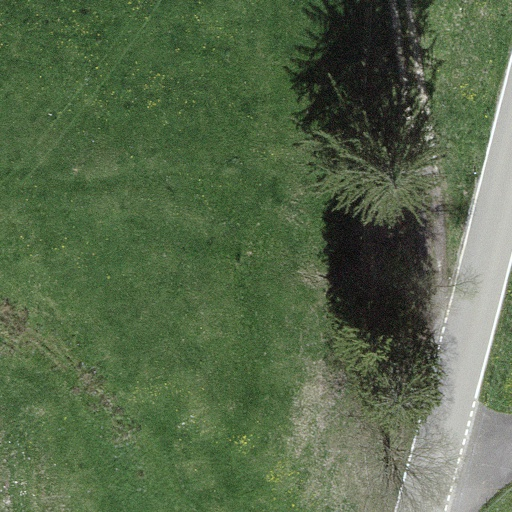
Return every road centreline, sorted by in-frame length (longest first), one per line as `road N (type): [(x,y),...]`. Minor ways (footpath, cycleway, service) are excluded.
road 1 (tertiary): [(511,146),(417,511)]
road 2 (track): [(452,366),(399,0)]
